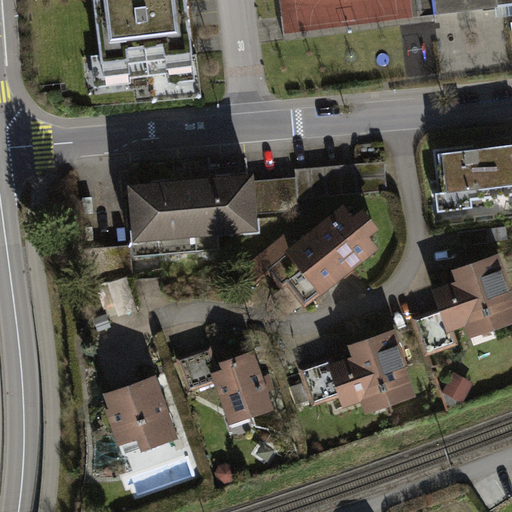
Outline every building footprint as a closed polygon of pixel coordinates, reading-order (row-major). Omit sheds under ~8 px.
[(187,0),(79,0),(91,92),(198,79),(187,0)] [(511,0),(423,0),(427,21),(511,8),(511,0)] [(511,145),(433,155),(439,195),(431,196),(433,215),(467,211),(465,199),(511,193),(511,145)] [(264,198),(388,193),(387,164),(295,168),(296,186),(264,188),(264,198)] [(243,182),(120,191),(125,254),(248,245),(243,182)] [(340,210),(274,261),(305,301),(371,251),(340,210)] [(448,284),(427,291),(439,330),(457,324),(461,339),(511,322),(511,314),(493,255),(444,271),(448,284)] [(253,283),(267,271),(255,257),(241,269),(253,283)] [(390,338),(296,371),(311,413),(331,406),(336,421),(355,414),(359,425),(413,406),(390,338)] [(247,360),(203,375),(223,432),(267,416),(247,360)] [(443,395),(463,403),(471,384),(452,375),(443,395)] [(157,386),(101,404),(123,470),(179,452),(157,386)]
